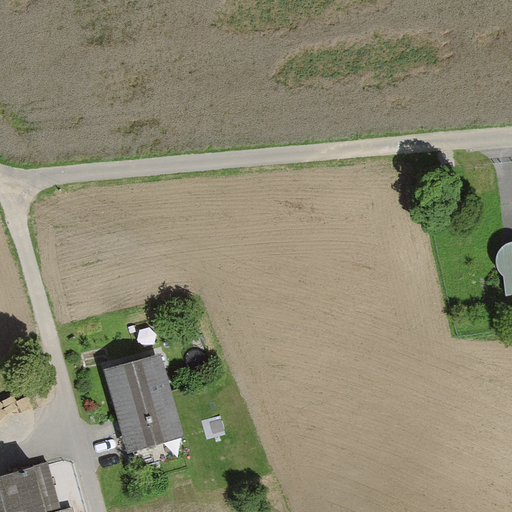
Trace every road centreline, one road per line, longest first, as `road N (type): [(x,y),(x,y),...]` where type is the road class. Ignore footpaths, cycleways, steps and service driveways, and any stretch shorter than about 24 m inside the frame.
road 1 (track): [(511,136),(6,185)]
road 2 (track): [(101,511),(57,336),(6,185)]
